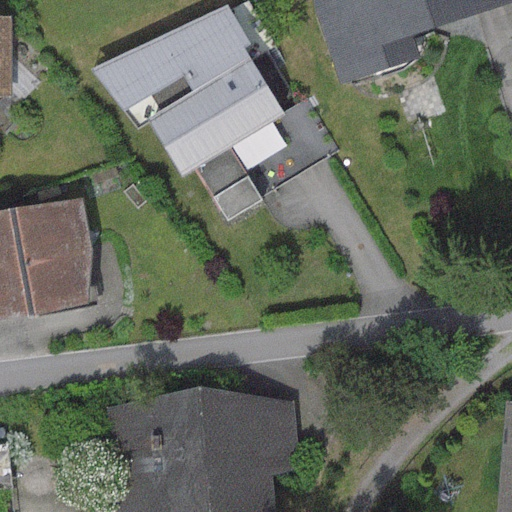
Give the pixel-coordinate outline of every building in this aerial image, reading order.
[(305,0),(333,86),(416,59),(409,36),(509,5),(507,0),(305,0)] [(222,5),(86,71),(117,114),(145,97),(152,112),(139,120),(173,179),(190,169),(220,224),(257,202),(225,146),(276,115),(247,58),(270,45),(244,2),(225,12),(222,5)] [(74,202),(0,214),(0,319),(92,304),(74,202)] [(193,387),(104,411),(113,511),(269,511),(267,475),(296,469),(288,404),(193,387)] [(511,511),(511,402),(498,402),(489,511),(511,511)] [(9,511),(3,446),(0,446),(0,511),(9,511)]
